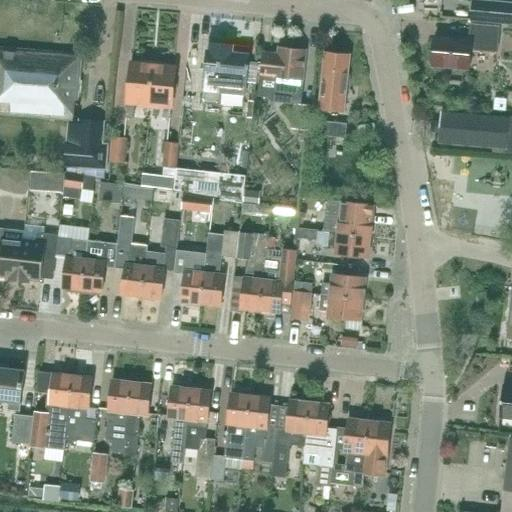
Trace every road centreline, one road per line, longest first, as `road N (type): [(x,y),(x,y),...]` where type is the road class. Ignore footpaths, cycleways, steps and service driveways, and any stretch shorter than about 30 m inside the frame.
road 1 (residential): [(433,372),(0,330)]
road 2 (residential): [(419,244),(378,26),(367,14),(295,5)]
road 3 (residential): [(421,511),(433,372)]
road 4 (residential): [(433,372),(419,244)]
